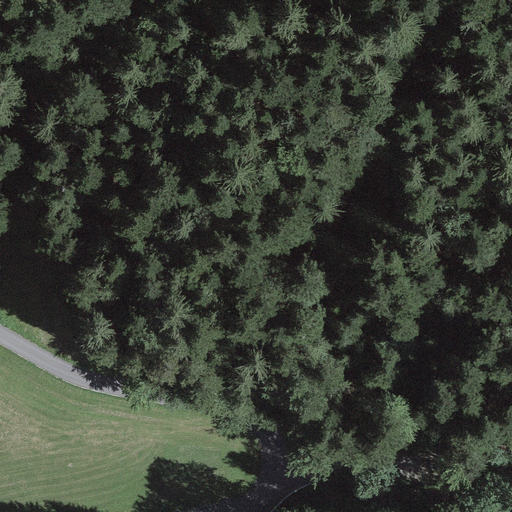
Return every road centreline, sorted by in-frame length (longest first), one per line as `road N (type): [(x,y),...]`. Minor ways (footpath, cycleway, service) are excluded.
road 1 (unclassified): [(227,511),(264,498),(275,484),(279,452),(267,423),(242,409),(102,384),(0,332)]
road 2 (track): [(511,466),(279,469)]
